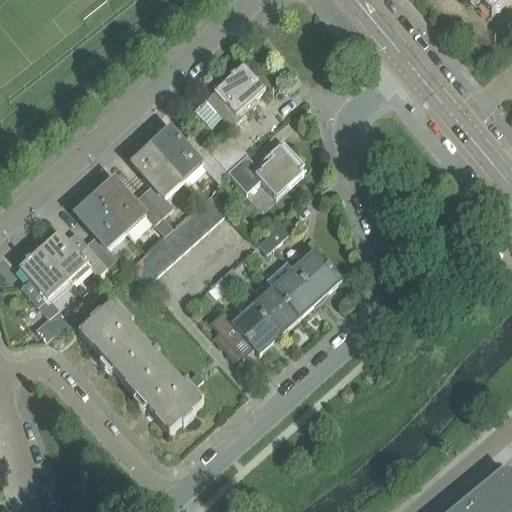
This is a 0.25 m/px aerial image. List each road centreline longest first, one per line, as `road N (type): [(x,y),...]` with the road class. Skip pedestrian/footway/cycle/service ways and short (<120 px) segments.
road 1 (residential): [(169,504),(371,324),(388,298),(345,138),(353,112),(410,66)]
road 2 (residential): [(0,229),(254,0)]
road 3 (residential): [(169,504),(49,367),(0,377)]
road 4 (tertiary): [(511,187),(410,66)]
road 5 (residential): [(418,511),(511,429)]
